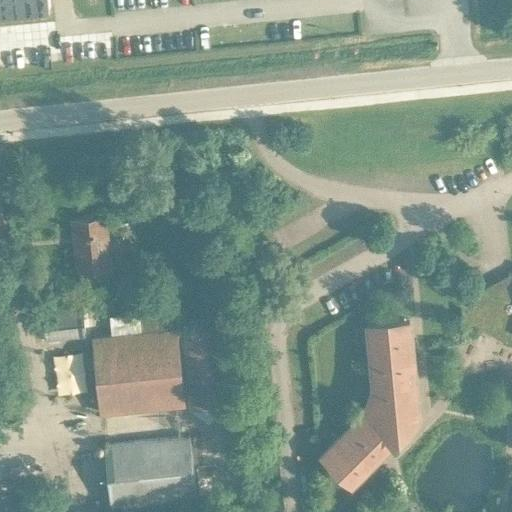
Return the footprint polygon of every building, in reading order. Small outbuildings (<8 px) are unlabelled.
[(0,0),(0,14),(49,10),(47,0),(0,0)] [(74,271),(110,268),(105,215),(69,219),(74,271)] [(511,270),(510,272),(504,276),(505,276),(507,275),(508,277),(496,288),(492,285),(458,300),(461,322),(502,331),(503,340),(501,339),(501,340),(511,346),(511,270)] [(179,405),(183,404),(173,311),(109,317),(111,335),(92,337),(100,413),(104,413),(179,405)] [(362,409),(320,452),(346,477),(350,473),(354,477),(389,442),(384,438),(399,423),(401,424),(411,395),(409,394),(407,374),(413,373),(408,324),(402,325),(402,319),(366,322),(372,382),(362,409)] [(107,444),(104,445),(110,505),(195,496),(189,436),(182,436),(107,444)]
